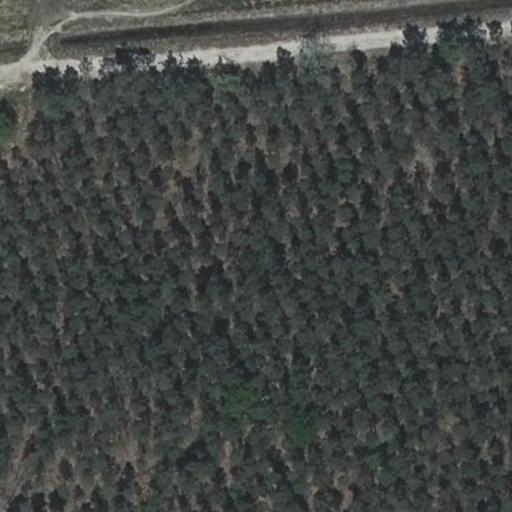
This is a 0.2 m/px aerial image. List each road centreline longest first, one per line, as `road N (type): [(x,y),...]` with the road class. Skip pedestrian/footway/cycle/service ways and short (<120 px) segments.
road 1 (track): [(0,76),(511,26)]
road 2 (track): [(198,0),(146,15),(65,17),(41,33)]
